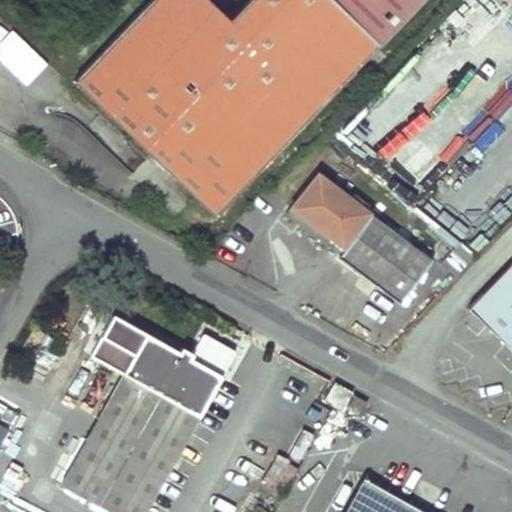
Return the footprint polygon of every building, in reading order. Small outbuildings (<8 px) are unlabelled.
[(239,0),(221,19),(201,0),(142,0),(67,79),(208,214),(411,0),(239,0)] [(423,259),(311,173),(286,206),(338,246),(332,253),(331,255),(390,301),(423,259)] [(338,246),(286,206),(280,214),(332,253),(338,246)] [(511,264),(468,309),(511,351),(511,264)] [(182,353),(119,317),(97,357),(128,375),(67,483),(117,511),(147,511),(225,377),(195,361),(196,354),(185,348),(182,353)] [(328,405),(347,416),(357,398),(338,388),(328,405)] [(284,487),(294,464),(274,455),(264,478),(284,487)] [(428,511),(371,479),(352,511),(428,511)]
